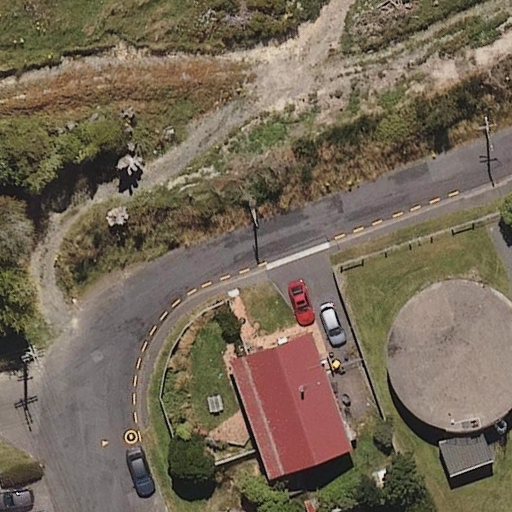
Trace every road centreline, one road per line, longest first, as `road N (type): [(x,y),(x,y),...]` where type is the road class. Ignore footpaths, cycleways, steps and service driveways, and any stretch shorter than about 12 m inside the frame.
road 1 (residential): [(117,368),(127,301),(169,269),(511,147)]
road 2 (residential): [(124,503),(106,435),(117,368)]
